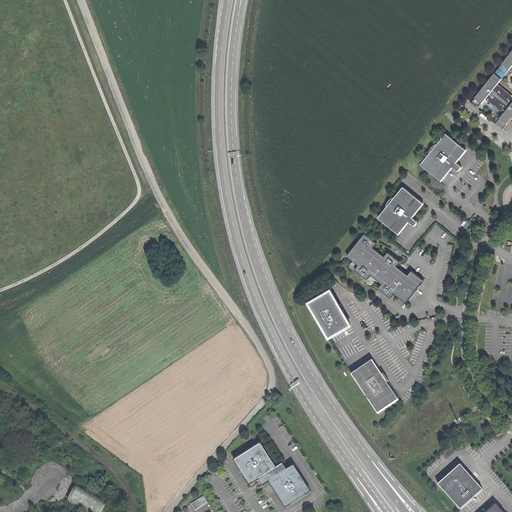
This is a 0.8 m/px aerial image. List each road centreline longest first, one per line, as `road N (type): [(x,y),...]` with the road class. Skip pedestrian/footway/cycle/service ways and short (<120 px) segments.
road 1 (unclassified): [(168,511),(268,394),(271,373),(166,209),(81,0)]
road 2 (trunk): [(356,444),(297,356),(248,236),(231,105),(241,0)]
road 3 (trunk): [(229,0),(218,105),(237,239),(286,362),(338,447)]
road 4 (unclassified): [(511,422),(483,401),(463,342),(477,258),(508,208)]
